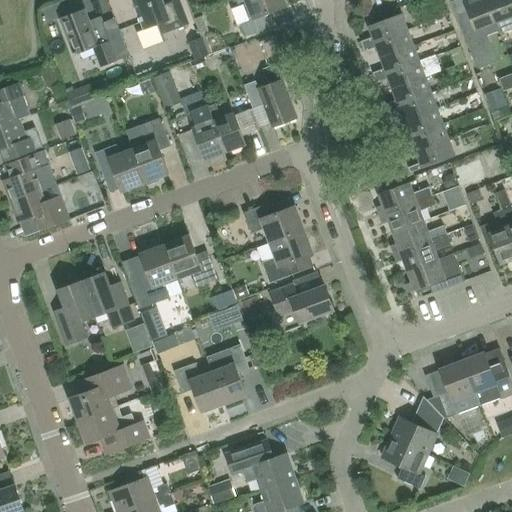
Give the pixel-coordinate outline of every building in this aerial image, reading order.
[(188,25),(178,0),(133,0),(145,30),(159,24),(163,34),(188,25)] [(235,0),(239,8),(248,4),(253,19),(240,24),(245,37),(273,26),(268,13),(286,6),(283,0),(235,0)] [(464,0),(465,2),(454,6),(478,70),(497,62),(487,37),(500,32),(497,23),(487,0),(464,0)] [(511,2),(511,0),(487,0),(497,23),(500,32),(501,34),(511,29),(511,2)] [(92,29),(84,9),(60,18),(74,55),(93,47),(101,67),(118,61),(114,51),(125,47),(115,21),(92,29)] [(362,43),(364,48),(408,31),(402,14),(369,27),(373,39),(362,43)] [(377,48),(381,59),(414,47),(408,31),(364,48),(366,53),(377,48)] [(187,43),(194,61),(212,54),(206,36),(187,43)] [(374,74),(376,79),(420,62),(414,47),(381,59),(385,70),(374,74)] [(389,80),(393,90),(426,78),(420,62),(376,79),(378,84),(389,80)] [(270,84),(258,89),(255,82),(244,86),(253,109),(265,104),(274,127),(297,119),(277,64),(264,69),(270,84)] [(181,103),(169,71),(153,77),(165,109),(181,103)] [(385,105),(387,110),(432,94),(426,78),(393,90),(397,101),(385,105)] [(0,126),(20,119),(31,115),(19,83),(0,90),(0,126)] [(90,85),(74,91),(72,88),(64,91),(71,110),(96,100),(90,85)] [(511,115),(501,89),(484,96),(494,122),(511,115)] [(401,112),(405,122),(437,109),(432,94),(387,110),(390,116),(401,112)] [(216,104),(208,107),(226,153),(246,146),(234,113),(222,118),(216,104)] [(71,111),(76,124),(85,120),(81,107),(71,111)] [(189,114),(206,161),(226,153),(208,107),(189,114)] [(397,136),(399,142),(443,125),(437,109),(405,122),(408,132),(397,136)] [(39,135),(38,136),(35,128),(25,132),(20,119),(0,126),(0,150),(17,144),(21,155),(43,147),(39,135)] [(138,127),(144,145),(133,149),(146,184),(170,175),(161,151),(171,148),(160,119),(138,127)] [(76,136),(70,120),(58,125),(64,140),(76,136)] [(413,143),(417,153),(449,141),(443,125),(399,142),(401,147),(413,143)] [(455,157),(449,141),(417,153),(421,164),(409,168),(411,174),(455,157)] [(133,149),(119,154),(116,145),(96,153),(105,177),(116,173),(123,192),(146,184),(133,149)] [(3,181),(11,202),(46,189),(39,169),(50,164),(45,150),(18,160),(23,174),(3,181)] [(73,165),(77,176),(90,171),(86,160),(73,165)] [(378,208),(381,216),(434,196),(431,187),(414,193),(410,183),(380,194),(385,205),(378,208)] [(44,229),(70,220),(62,197),(51,201),(46,189),(11,202),(19,223),(39,215),(44,229)] [(511,207),(511,208),(505,190),(496,193),(498,199),(502,210),(511,234),(511,207)] [(391,222),(395,233),(425,221),(422,211),(437,205),(434,196),(381,216),(384,225),(391,222)] [(265,228),(271,243),(305,230),(296,206),(277,214),(272,202),(244,213),(252,233),(265,228)] [(494,214),(497,221),(480,227),(487,245),(493,242),(501,265),(511,260),(511,234),(502,210),(494,214)] [(392,246),(396,255),(448,235),(445,225),(429,231),(425,221),(395,233),(399,244),(392,246)] [(160,235),(163,244),(180,239),(178,230),(160,235)] [(314,255),(305,230),(271,243),(276,258),(263,263),(270,283),(299,273),(295,262),(314,255)] [(406,261),(410,272),(456,254),(455,254),(439,260),(435,249),(452,243),(448,235),(396,255),(399,263),(406,261)] [(190,236),(166,245),(178,279),(193,274),(198,287),(218,280),(208,251),(197,255),(190,236)] [(138,250),(157,249),(156,239),(137,240),(138,250)] [(166,284),(178,279),(166,245),(142,255),(151,278),(138,283),(146,307),(171,298),(166,284)] [(481,245),(467,250),(471,259),(484,254),(481,245)] [(410,294),(430,286),(433,294),(466,282),(456,254),(410,272),(413,282),(407,285),(410,294)] [(106,273),(82,282),(96,318),(108,313),(114,329),(136,321),(127,294),(115,298),(106,273)] [(84,322),(96,318),(82,282),(59,290),(68,316),(57,320),(67,346),(89,338),(84,322)] [(246,285),(233,290),(237,300),(249,295),(246,285)] [(323,288),(298,297),(294,286),(272,294),(280,316),(295,310),(301,324),(335,311),(326,287),(323,288)] [(262,315),(256,298),(241,303),(247,321),(262,315)] [(157,308),(141,314),(151,342),(167,336),(157,308)] [(147,336),(134,341),(138,352),(151,347),(147,336)] [(225,368),(213,373),(225,404),(247,396),(239,373),(250,369),(242,347),(220,355),(225,368)] [(480,406),(492,401),(511,393),(511,389),(505,371),(494,375),(486,353),(463,361),(475,393),(480,406)] [(449,392),(428,400),(445,420),(470,409),(470,410),(480,406),(475,393),(463,361),(441,370),(449,392)] [(202,413),(225,404),(213,373),(201,377),(196,364),(175,372),(183,395),(194,390),(202,413)] [(71,399),(79,422),(119,407),(115,396),(132,389),(123,366),(86,380),(90,392),(71,399)] [(401,418),(392,438),(428,454),(444,420),(445,420),(428,400),(427,401),(424,397),(418,412),(425,419),(421,427),(401,418)] [(123,418),(119,407),(79,422),(88,444),(105,438),(111,453),(150,438),(144,422),(137,425),(133,414),(123,418)] [(511,436),(511,419),(497,426),(502,440),(511,436)] [(419,474),(428,454),(392,438),(383,458),(403,467),(398,479),(420,489),(426,477),(419,474)] [(243,471),(247,483),(258,480),(261,491),(295,479),(287,454),(274,459),(268,442),(227,456),(233,474),(243,471)] [(110,492),(117,511),(126,511),(171,495),(168,484),(157,488),(159,492),(154,493),(148,477),(110,492)] [(195,497),(208,492),(201,477),(189,482),(195,497)] [(304,504),(295,479),(261,491),(265,502),(255,505),(257,511),(281,511),(304,504)] [(0,511),(24,511),(16,487),(0,492),(0,511)] [(126,511),(161,511),(159,507),(164,506),(165,509),(175,505),(171,495),(126,511)]
